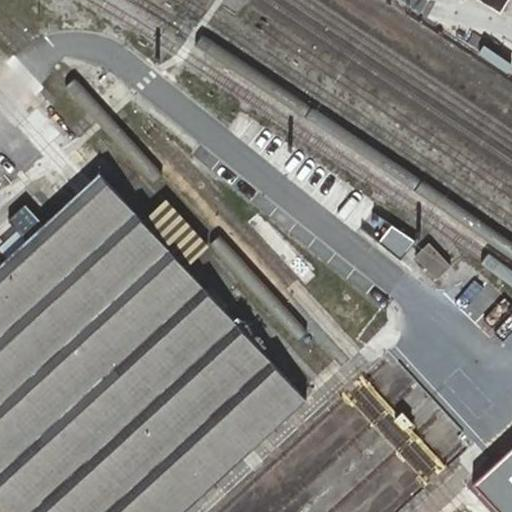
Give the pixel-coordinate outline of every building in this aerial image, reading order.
[(509,0),(479,0),(500,13),(509,0)] [(0,511),(181,511),(306,398),(186,266),(144,219),(101,173),(86,187),(58,212),(12,254),(0,265),(0,511)] [(157,206),(144,219),(186,266),(199,254),(210,245),(166,198),(157,206)] [(404,255),(415,240),(394,224),(383,239),(404,255)] [(437,281),(453,265),(429,240),(413,257),(437,281)] [(252,484),(218,511),(283,511),(308,492),(307,490),(333,469),(316,448),(332,435),(323,424),(251,483),(252,484)] [(511,511),(511,445),(462,490),(482,511),(511,511)]
